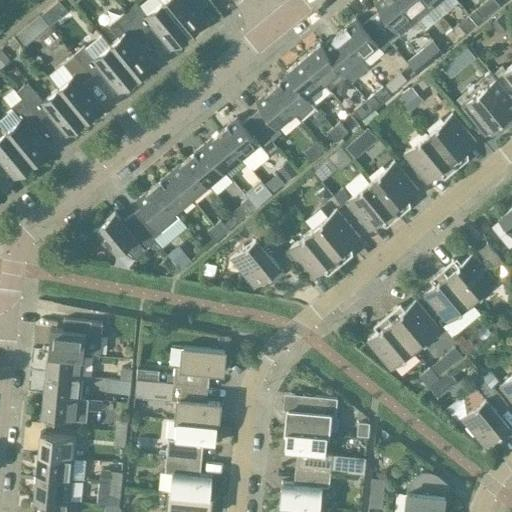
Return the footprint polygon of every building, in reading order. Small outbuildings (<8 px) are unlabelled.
[(153,62),(135,40),(144,33),(126,11),(125,12),(115,0),(112,0),(104,8),(114,20),(109,24),(120,37),(110,45),(136,77),(153,62)] [(162,0),(163,1),(162,2),(188,33),(205,19),(189,0),(162,0)] [(380,9),(370,17),(391,41),(417,20),(400,0),(377,0),(374,3),(380,9)] [(428,0),(400,0),(417,20),(434,6),(428,0)] [(496,0),(485,0),(468,14),(477,24),(500,5),(496,0)] [(144,33),(152,26),(170,48),(188,33),(162,2),(147,15),(136,2),(126,11),(144,33)] [(25,38),(48,22),(41,14),(18,30),(25,38)] [(376,43),(381,49),(391,41),(370,17),(361,24),(356,18),(339,32),(360,57),(376,43)] [(458,23),(452,28),(459,37),(466,32),(458,23)] [(446,33),(453,42),(459,37),(452,28),(446,33)] [(322,46),(343,71),(360,57),(339,32),(323,45),(322,46)] [(85,46),(84,45),(74,54),(91,76),(100,69),(118,91),(136,77),(110,45),(101,33),(85,46)] [(329,88),(346,75),(343,71),(322,46),(323,45),(320,42),(303,56),(330,90),(329,88)] [(58,88),(84,120),(101,105),(83,83),(91,76),(74,54),(49,74),(59,87),(58,88)] [(307,96),(307,95),(308,95),(315,103),(330,90),(303,56),(286,71),(288,74),(289,73),(307,96)] [(511,63),(505,69),(503,66),(493,74),(490,70),(510,95),(509,93),(511,90),(511,63)] [(490,70),(456,97),(463,105),(462,105),(485,134),(500,122),(504,128),(511,121),(511,115),(510,113),(511,111),(511,97),(510,95),(490,70)] [(307,96),(289,73),(288,74),(272,87),(293,113),(294,112),(300,120),(317,107),(310,98),(307,95),(307,96)] [(27,82),(16,91),(21,98),(22,97),(39,119),(48,112),(66,134),(84,120),(58,88),(42,101),(27,82)] [(251,115),(277,146),(272,140),(281,132),(276,126),(293,113),(272,87),(255,101),(260,108),(251,115)] [(372,94),(366,98),(374,108),(380,103),(372,94)] [(12,108),(0,118),(0,122),(6,131),(32,163),(49,148),(31,126),(39,119),(22,97),(21,98),(11,106),(12,108)] [(354,109),(361,118),(374,108),(366,98),(354,109)] [(452,113),(428,133),(456,167),(468,157),(467,149),(476,142),(452,113)] [(251,167),(277,146),(251,115),(242,123),(237,116),(220,131),(241,156),(241,155),(251,167)] [(339,121),(333,126),(341,136),(347,130),(339,121)] [(327,131),(335,140),(341,136),(333,126),(327,131)] [(0,160),(14,177),(32,163),(6,131),(0,136),(0,160)] [(220,131),(203,144),(224,169),(241,156),(220,131)] [(436,174),(444,177),(456,167),(428,133),(403,153),(427,182),(436,174)] [(203,144),(186,158),(207,183),(224,169),(203,144)] [(170,172),(191,197),(207,183),(186,158),(170,172)] [(394,161),(370,181),(398,215),(410,205),(409,197),(418,190),(394,161)] [(174,211),(175,210),(191,197),(170,172),(153,185),(174,211)] [(379,222),(386,225),(398,215),(370,181),(346,201),(370,230),(379,222)] [(142,206),(132,214),(153,238),(179,217),(175,210),(174,211),(153,185),(136,200),(142,206)] [(253,191),(247,197),(255,207),(262,201),(253,191)] [(241,202),(249,211),(255,207),(247,197),(241,202)] [(511,205),(498,216),(511,232),(511,205)] [(336,209),(312,229),(341,263),(352,253),(351,245),(360,237),(336,209)] [(123,222),(115,212),(92,231),(103,244),(106,241),(117,254),(124,248),(137,259),(154,240),(153,238),(132,214),(123,222)] [(253,216),(244,224),(255,238),(231,258),(255,287),(269,275),(273,280),(284,272),(269,253),(278,246),(253,216)] [(221,219),(214,225),(222,235),(229,229),(221,219)] [(208,230),(216,239),(222,235),(214,225),(208,230)] [(321,270),(328,273),(341,263),(312,229),(288,249),(311,278),(321,270)] [(167,250),(179,268),(191,259),(179,242),(167,250)] [(478,249),(495,268),(503,261),(486,242),(478,249)] [(453,259),(443,267),(472,302),(496,282),(472,253),(458,265),(453,259)] [(424,293),(447,322),(472,302),(443,267),(433,276),(438,281),(424,293)] [(397,306),(387,314),(415,348),(440,328),(416,299),(401,311),(397,306)] [(367,340),(391,369),(415,348),(387,314),(377,322),(381,328),(367,340)] [(102,321),(64,317),(63,330),(50,329),(48,351),(83,354),(99,355),(102,321)] [(175,366),(173,382),(208,386),(208,385),(206,385),(208,370),(223,372),(225,350),(183,346),(181,366),(175,366)] [(46,372),(81,376),(83,354),(48,351),(46,372)] [(429,366),(419,374),(428,385),(438,377),(429,366)] [(120,367),(119,379),(131,380),(132,367),(120,367)] [(511,428),(499,413),(509,405),(492,386),(492,385),(498,380),(491,371),(475,378),(476,385),(463,392),(467,413),(461,417),(485,446),(499,434),(504,439),(511,432),(511,428)] [(44,394),(79,397),(81,376),(46,372),(44,394)] [(511,374),(500,385),(511,400),(511,374)] [(137,395),(163,395),(164,377),(137,376),(137,395)] [(119,391),(130,392),(131,380),(119,379),(119,391)] [(218,423),(220,402),(205,401),(206,386),(208,386),(173,382),(172,399),(178,399),(176,419),(218,423)] [(42,416),(77,419),(79,397),(44,394),(42,416)] [(302,410),(288,409),(286,429),(328,434),(330,414),(336,414),(337,398),(302,394),(302,395),(304,395),(302,410)] [(116,418),(115,431),(126,432),(127,419),(116,418)] [(168,438),(166,455),(201,458),(202,457),(200,457),(201,443),(215,444),(217,423),(218,424),(218,423),(176,419),(176,420),(177,420),(175,439),(168,438)] [(287,430),(285,450),(299,452),(297,466),(295,466),(295,467),(330,470),(332,454),(325,453),(326,434),(328,434),(286,429),(285,430),(287,430)] [(114,443),(125,444),(126,432),(115,431),(114,443)] [(41,432),(38,454),(74,457),(76,435),(41,432)] [(71,479),(74,457),(38,454),(36,476),(71,479)] [(201,459),(201,458),(166,455),(165,471),(172,472),(170,491),(169,491),(169,492),(211,496),(211,495),(210,495),(212,474),(198,473),(199,459),(201,459)] [(280,501),(279,501),(279,502),(321,506),(321,505),(320,505),(322,486),(329,487),(330,470),(295,467),(295,468),(297,468),(296,482),(282,481),(280,501)] [(111,470),(110,482),(121,483),(122,471),(111,470)] [(406,488),(406,491),(403,511),(442,511),(444,503),(450,503),(448,493),(449,484),(438,475),(436,474),(434,472),(431,471),(428,471),(426,471),(423,471),(422,471),(420,472),(417,473),(415,474),(414,475),(413,476),(410,478),(409,480),(408,482),(407,484),(406,487),(406,488)] [(71,479),(36,476),(34,497),(69,500),(71,479)] [(109,494),(120,496),(121,483),(110,482),(109,494)] [(161,511),(160,511),(209,511),(211,496),(169,492),(167,511),(161,511)] [(32,511),(68,511),(69,500),(34,497),(32,511)] [(279,502),(277,511),(320,511),(321,506),(279,502)]
